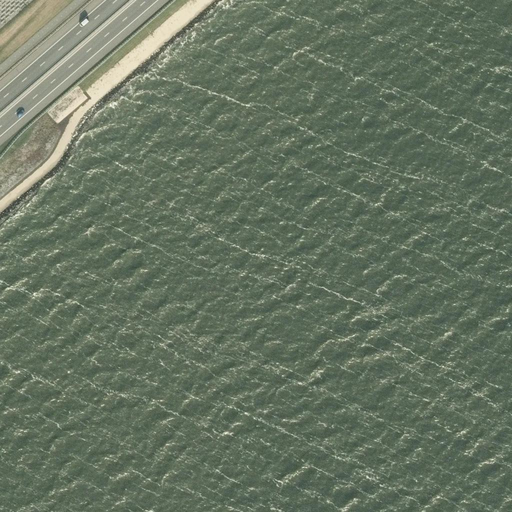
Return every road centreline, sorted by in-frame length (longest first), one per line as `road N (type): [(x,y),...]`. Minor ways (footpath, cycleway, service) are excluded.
road 1 (motorway): [(0,125),(145,0)]
road 2 (motorway): [(114,0),(0,99)]
